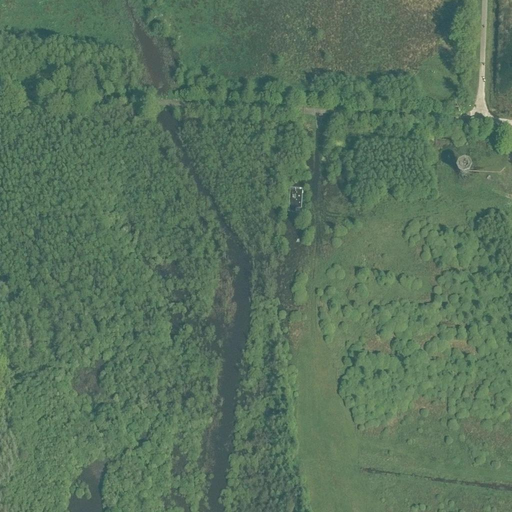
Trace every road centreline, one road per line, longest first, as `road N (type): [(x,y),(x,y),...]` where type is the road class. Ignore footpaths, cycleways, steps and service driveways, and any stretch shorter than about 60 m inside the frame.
road 1 (unclassified): [(479,121),(0,93)]
road 2 (unclassified): [(479,121),(484,0)]
